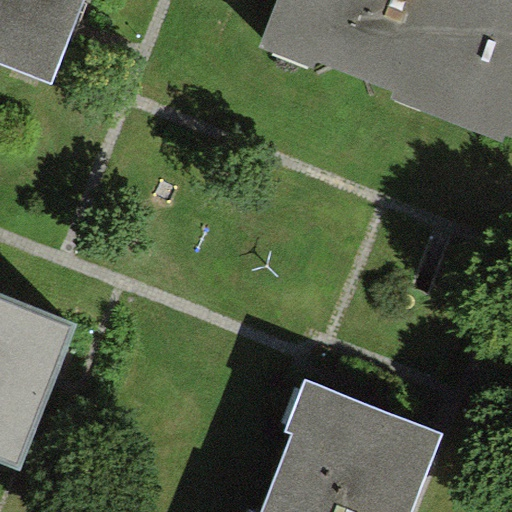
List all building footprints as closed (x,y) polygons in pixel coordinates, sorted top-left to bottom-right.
[(0,0),(0,44),(33,59),(59,0),(0,0)] [(290,0),(277,30),(426,96),(468,0),(290,0)] [(511,0),(468,0),(426,96),(511,133),(511,0)] [(0,242),(0,454),(4,456),(78,275),(0,242)] [(319,352),(251,511),(423,511),(465,413),(387,380),(319,352)]
